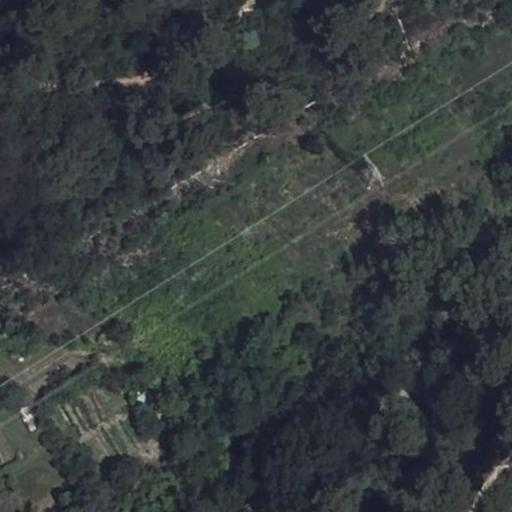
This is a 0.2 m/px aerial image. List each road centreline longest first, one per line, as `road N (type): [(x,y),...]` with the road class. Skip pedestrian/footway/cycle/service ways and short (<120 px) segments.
road 1 (track): [(378,412),(353,297),(295,250),(263,211),(320,158),(511,52)]
road 2 (track): [(511,335),(378,412),(233,511)]
